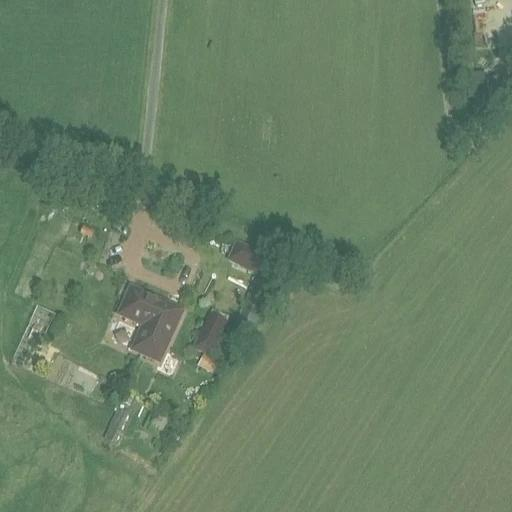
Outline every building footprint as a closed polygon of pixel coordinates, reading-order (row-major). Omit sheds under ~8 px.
[(278,265),(236,245),(227,262),(270,282),(278,265)] [(268,308),(276,290),(255,280),(237,323),(253,331),(263,307),(268,308)] [(238,296),(222,288),(204,326),(220,334),(238,296)] [(158,363),(181,312),(130,289),(118,316),(142,327),(131,351),(158,363)] [(220,362),(204,355),(198,368),(213,375),(220,362)] [(118,412),(104,443),(116,449),(130,418),(118,412)]
